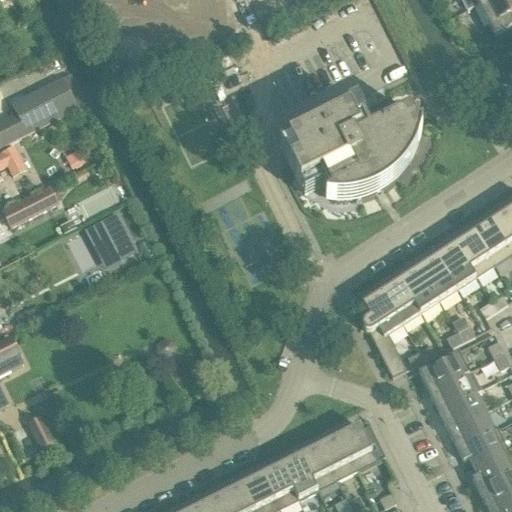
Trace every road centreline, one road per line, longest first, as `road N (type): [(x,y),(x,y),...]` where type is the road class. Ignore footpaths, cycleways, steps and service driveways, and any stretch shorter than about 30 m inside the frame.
road 1 (residential): [(253,152),(222,90),(350,25),(375,30),(389,59),(384,87)]
road 2 (unclassified): [(106,511),(238,447),(282,413),(304,381)]
road 3 (unclassified): [(321,288),(511,162)]
road 4 (residential): [(433,511),(381,409),(304,381)]
road 5 (residential): [(321,288),(253,152)]
road 6 (residential): [(384,87),(253,152)]
